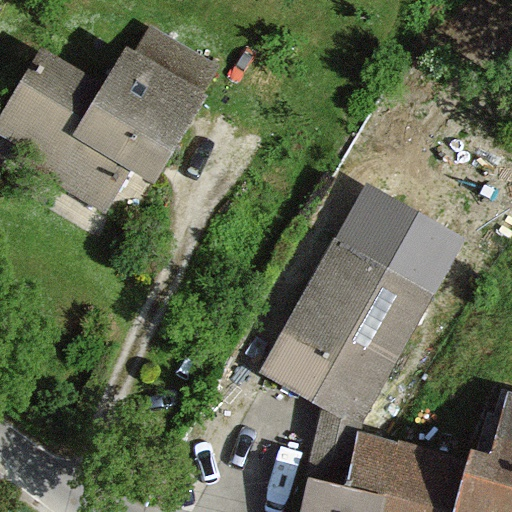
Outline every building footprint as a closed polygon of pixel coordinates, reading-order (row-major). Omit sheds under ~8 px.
[(75,73),(41,55),(5,124),(34,138),(67,157),(57,174),(57,182),(112,213),(149,150),(165,156),(206,92),(174,78),(131,50),(106,93),(96,110),(65,92),(75,73)] [(106,93),(75,73),(65,92),(96,110),(106,93)] [(24,156),(57,174),(67,157),(34,138),(24,156)] [(386,292),(346,267),(284,363),(331,395),(325,405),(336,416),(352,425),(378,383),(387,389),(410,354),(400,348),(431,305),(395,281),(386,292)] [(511,511),(511,396),(508,395),(486,472),(450,466),(440,511),(511,511)] [(352,425),(336,416),(317,482),(350,488),(360,448),(364,435),(352,425)] [(380,511),(383,498),(393,456),(360,448),(350,488),(317,482),(312,481),(304,511),(380,511)] [(437,463),(393,456),(383,498),(380,511),(440,511),(450,466),(437,463)]
